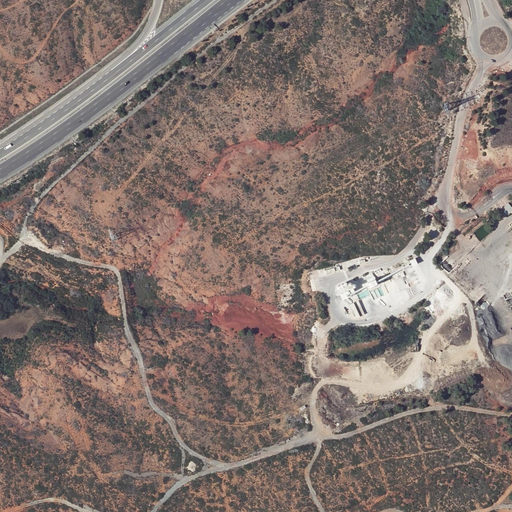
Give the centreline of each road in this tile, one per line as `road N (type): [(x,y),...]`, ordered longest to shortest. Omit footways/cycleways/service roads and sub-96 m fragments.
road 1 (track): [(24,237),(118,270),(125,326),(154,407),(170,416),(189,449),(225,465),(397,413),(511,414)]
road 2 (trunk): [(207,0),(0,154)]
road 3 (trunk): [(158,0),(137,44),(0,148)]
road 4 (trunk): [(0,171),(165,53)]
